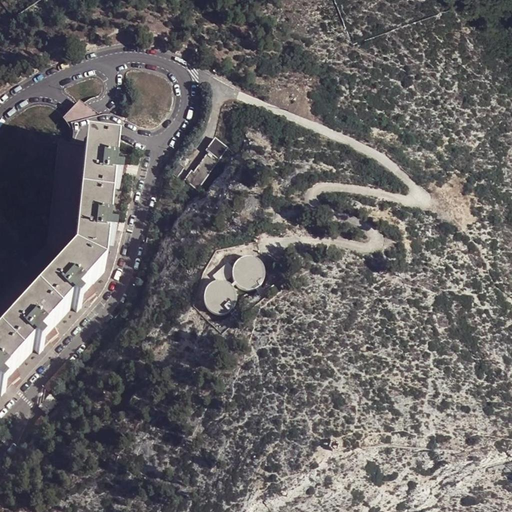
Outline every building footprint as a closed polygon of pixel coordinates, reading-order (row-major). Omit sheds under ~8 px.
[(70,146),(72,146),(73,141),(74,134),(73,126),(71,123),(101,115),(85,103),(81,100),(78,103),(64,117),(69,124),(71,128),(72,133),(70,146)] [(215,138),(206,150),(208,151),(194,172),(191,170),(185,179),(198,189),(228,148),(215,138)] [(0,339),(72,259),(84,147),(72,146),(70,146),(53,144),(42,246),(33,256),(22,269),(0,293),(0,339)] [(113,151),(84,147),(72,259),(0,339),(0,383),(43,336),(78,297),(100,272),(103,239),(109,181),(113,151)] [(171,173),(177,177),(184,167),(178,163),(171,173)] [(263,269),(260,264),(259,264),(255,260),(249,259),(244,259),(239,261),(236,263),(233,268),(232,274),(232,279),(235,284),(239,288),(244,290),(250,290),(255,289),(259,285),(262,280),(263,275),(263,269)] [(228,263),(213,277),(224,283),(231,276),(231,273),(233,269),(228,263)] [(205,293),(204,299),(204,300),(206,306),(209,310),(214,314),(219,315),(225,314),(228,313),(232,310),(235,305),(236,300),(236,294),(233,289),(229,285),(224,283),(218,283),(213,285),(208,288),(205,293)] [(336,443),(330,444),(328,449),(332,453),(338,452),(339,447),(336,443)]
